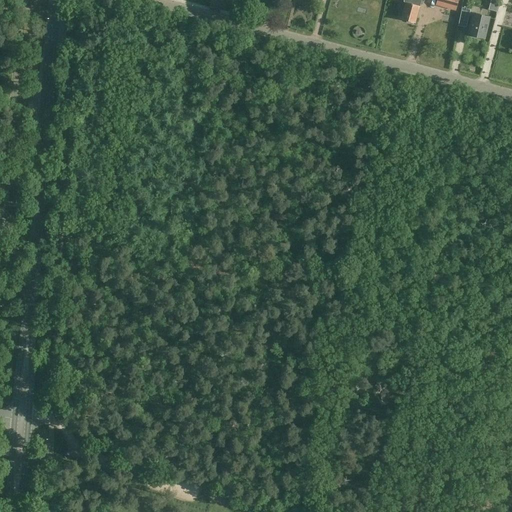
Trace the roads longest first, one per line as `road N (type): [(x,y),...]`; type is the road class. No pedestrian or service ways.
road 1 (secondary): [(22,417),(54,0)]
road 2 (unclassified): [(511,94),(150,0)]
road 3 (unclassified): [(194,488),(89,455),(59,423),(22,417)]
